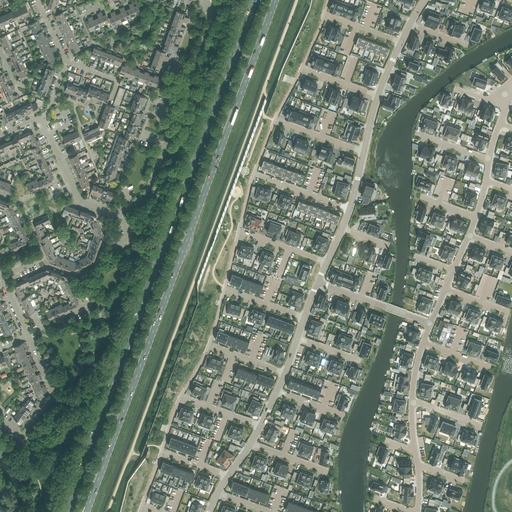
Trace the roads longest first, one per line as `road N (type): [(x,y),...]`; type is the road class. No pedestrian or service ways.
road 1 (primary): [(85,511),(275,0)]
road 2 (primary): [(254,0),(65,511)]
road 3 (residential): [(120,211),(147,191),(168,136),(159,117),(170,89),(190,77),(211,17),(206,0)]
